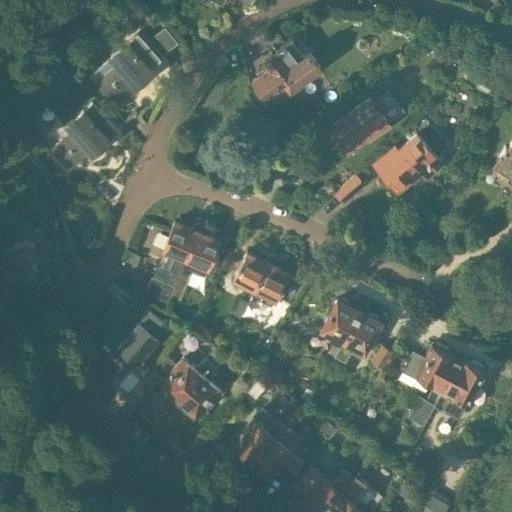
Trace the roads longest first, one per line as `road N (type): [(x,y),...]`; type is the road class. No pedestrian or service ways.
road 1 (residential): [(238,511),(137,443),(95,396),(89,374),(98,273),(146,172)]
road 2 (residential): [(146,172),(511,322)]
road 3 (residential): [(283,0),(234,36),(196,79),(163,127),(146,172)]
